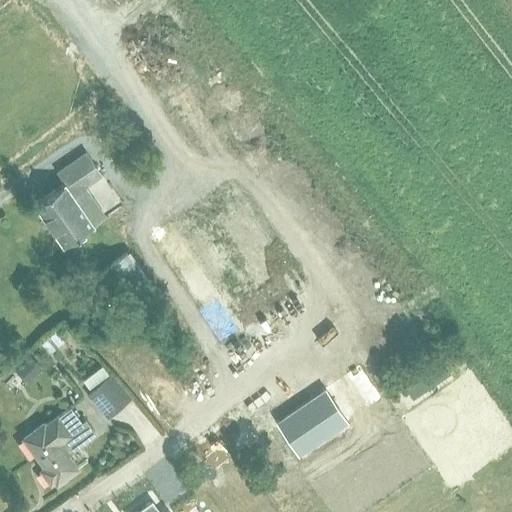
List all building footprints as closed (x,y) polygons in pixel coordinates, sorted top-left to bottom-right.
[(140,59),(196,149),(225,132),(246,166),(269,152),(193,27),(140,59)] [(66,183),(35,204),(41,213),(51,228),(63,245),(93,224),(68,188),(74,183),(79,191),(102,174),(94,163),(66,183)] [(238,167),(145,224),(191,297),(200,291),(223,328),(306,276),(238,167)] [(129,250),(110,264),(142,310),(161,297),(129,250)] [(54,332),(37,346),(46,356),(62,342),(54,332)] [(128,351),(118,359),(133,379),(143,371),(128,351)] [(132,398),(110,374),(86,395),(107,420),(132,398)] [(325,388),(276,422),(298,455),(348,421),(325,388)] [(86,421),(82,424),(71,408),(47,424),(46,422),(23,438),(38,460),(37,461),(52,483),(56,480),(57,482),(77,468),(67,455),(96,435),(86,421)] [(203,457),(237,432),(228,420),(194,445),(203,457)] [(159,511),(152,501),(136,511),(159,511)]
